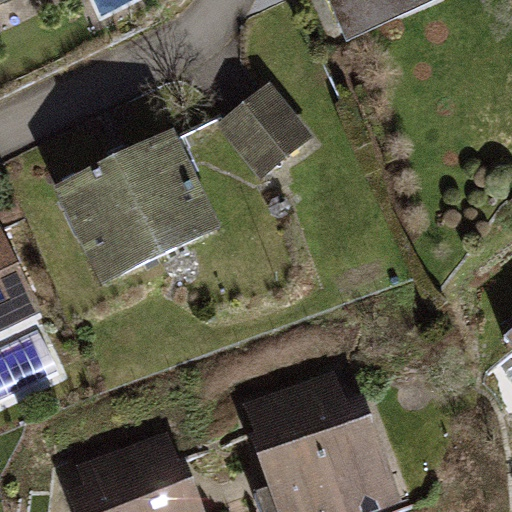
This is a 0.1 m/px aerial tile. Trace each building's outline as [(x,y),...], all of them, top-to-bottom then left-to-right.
[(0,0),(0,10),(25,0),(0,0)] [(320,0),(339,50),(454,7),(450,0),(320,0)] [(268,91),(220,131),(264,185),(311,145),(268,91)] [(173,143),(64,194),(105,288),(214,243),(173,143)] [(0,243),(0,341),(34,329),(0,243)] [(511,342),(503,350),(511,361),(511,342)] [(332,381),(240,416),(276,511),(383,511),(401,505),(363,403),(343,410),(332,381)] [(197,511),(174,440),(80,471),(88,495),(73,500),(76,511),(197,511)]
